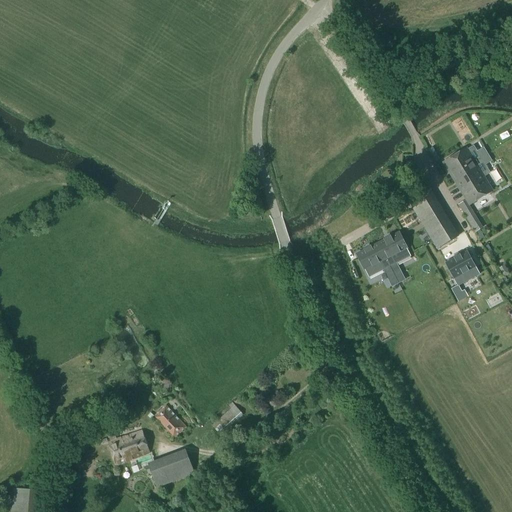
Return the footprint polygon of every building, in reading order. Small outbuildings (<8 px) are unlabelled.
[(469,206),(478,200),(493,191),(467,148),(442,163),(469,206)] [(494,162),(499,170),(503,167),(498,159),(494,162)] [(500,203),(508,199),(506,194),(498,198),(500,203)] [(511,201),(463,226),(475,249),(511,230),(511,201)] [(426,239),(435,247),(442,240),(432,232),(426,239)] [(400,236),(378,248),(391,273),(414,261),(400,236)] [(511,241),(510,237),(490,248),(504,273),(511,268),(511,241)] [(378,248),(355,260),(369,285),(391,273),(378,248)] [(454,258),(445,263),(454,279),(457,278),(460,284),(476,276),(473,269),(475,268),(467,252),(460,255),(459,255),(454,258)] [(458,302),(466,293),(460,288),(452,297),(458,302)] [(458,301),(461,306),(471,299),(468,295),(458,301)] [(454,336),(468,318),(459,311),(455,316),(447,309),(450,306),(436,296),(423,312),(454,336)] [(230,410),(212,426),(221,436),(243,415),(231,402),(227,406),(230,410)] [(186,428),(166,405),(155,416),(175,439),(186,428)] [(108,443),(115,467),(150,453),(142,430),(116,439),(116,437),(111,423),(103,426),(108,439),(109,439),(110,443),(108,443)] [(273,442),(288,429),(284,425),(269,438),(273,442)] [(196,467),(192,468),(185,450),(148,464),(157,488),(195,474),(194,473),(198,471),(196,467)] [(64,455),(50,460),(52,466),(67,463),(64,455)] [(168,511),(171,508),(160,501),(156,508),(162,511),(168,511)]
